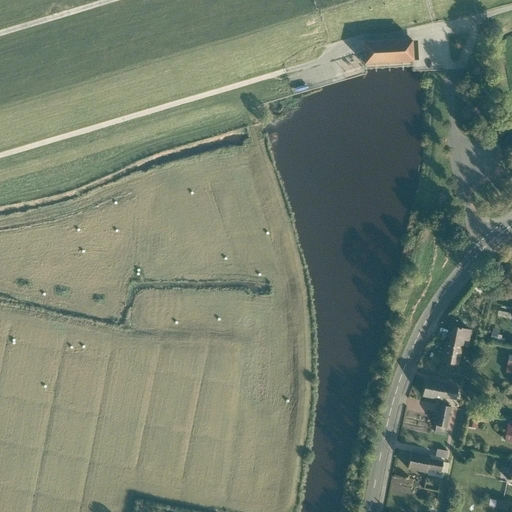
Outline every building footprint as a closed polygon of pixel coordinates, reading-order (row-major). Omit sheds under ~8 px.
[(410,42),(361,44),(362,65),(411,63),(410,42)] [(471,327),(451,324),(449,339),(463,342),(468,343),(471,327)] [(463,342),(449,339),(444,339),(441,360),(459,363),(463,342)] [(442,399),(442,396),(456,399),(458,387),(444,385),(445,382),(425,379),(422,396),(442,399)] [(439,404),(435,424),(447,426),(450,406),(439,404)] [(469,413),(467,425),(477,427),(479,414),(469,413)] [(447,450),(437,449),(435,457),(446,459),(447,450)] [(427,472),(428,469),(441,471),(443,461),(429,458),(430,455),(411,452),(408,469),(427,472)] [(507,509),(509,501),(489,498),(488,506),(507,509)]
